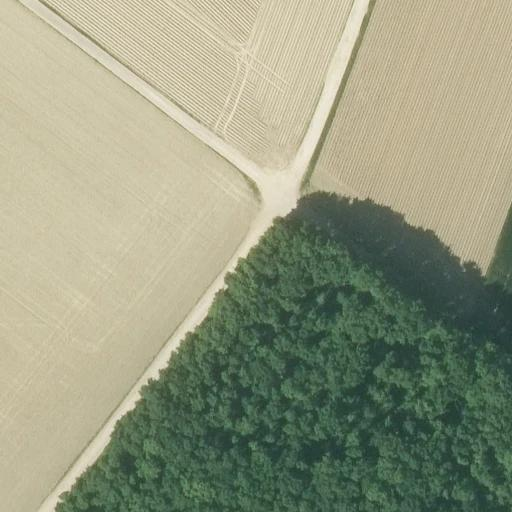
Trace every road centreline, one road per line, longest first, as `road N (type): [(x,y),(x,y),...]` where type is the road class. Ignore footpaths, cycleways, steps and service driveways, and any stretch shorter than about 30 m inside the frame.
road 1 (track): [(24,0),(511,373)]
road 2 (track): [(47,511),(285,200),(358,0)]
